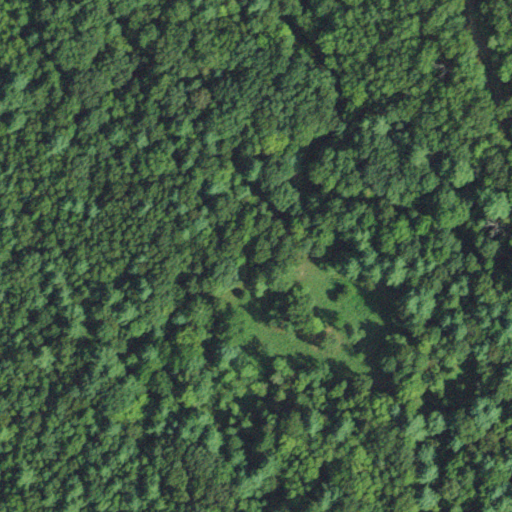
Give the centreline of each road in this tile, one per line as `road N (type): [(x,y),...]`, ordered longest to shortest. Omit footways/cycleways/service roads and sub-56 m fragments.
road 1 (track): [(493,263),(418,209),(346,197),(324,184),(316,163),(330,83),(283,0)]
road 2 (track): [(493,263),(511,261),(498,106),(461,0)]
